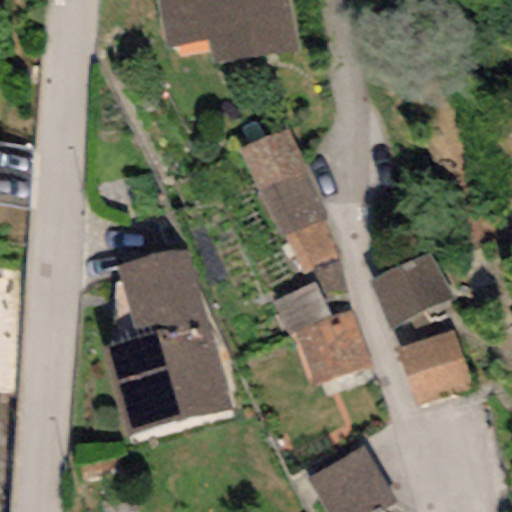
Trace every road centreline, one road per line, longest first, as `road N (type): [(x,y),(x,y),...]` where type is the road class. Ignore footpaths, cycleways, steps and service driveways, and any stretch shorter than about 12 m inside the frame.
road 1 (residential): [(429,511),(354,260),(327,0)]
road 2 (tertiary): [(69,0),(37,511)]
